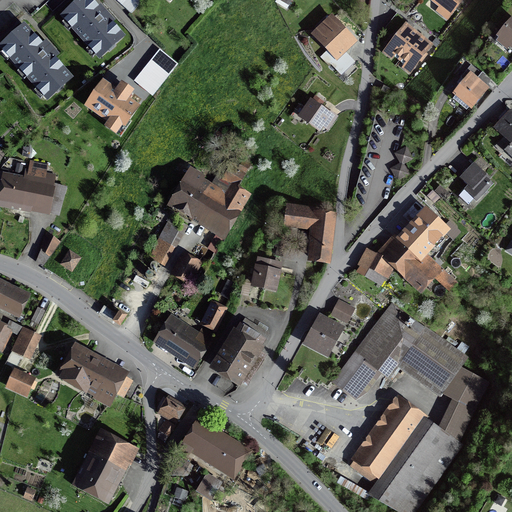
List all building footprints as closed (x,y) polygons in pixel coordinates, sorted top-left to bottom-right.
[(123,37),(89,0),(80,0),(77,3),(76,2),(70,7),(71,8),(63,16),(100,57),(108,49),(109,51),(115,45),(114,44),(123,37)] [(119,0),(132,11),(141,0),(119,0)] [(433,0),(450,13),(460,0),(433,0)] [(160,24),(165,19),(162,15),(156,20),(160,24)] [(341,75),(354,62),(344,51),(354,41),(332,18),(317,32),(326,41),(323,44),(336,58),(330,63),(341,75)] [(511,20),(499,35),(511,46),(511,20)] [(401,58),(418,36),(411,30),(414,26),(409,22),(400,33),(398,31),(392,39),(394,40),(388,47),(401,58)] [(51,57),(24,26),(15,33),(14,32),(9,37),(10,39),(1,46),(47,99),(56,91),(57,92),(63,87),(62,86),(71,78),(51,57)] [(430,45),(418,36),(401,58),(413,67),(419,60),(421,61),(427,54),(425,53),(430,45)] [(177,64),(161,52),(137,82),(153,95),(177,64)] [(471,107),(488,86),(493,91),(498,85),(485,74),(480,80),(478,78),(481,74),(472,67),(465,76),(468,79),(467,79),(455,94),(471,107)] [(121,128),(136,107),(126,100),(132,92),(121,84),(116,93),(103,84),(89,105),(121,128)] [(390,89),(384,85),(381,90),(387,94),(390,89)] [(301,116),(319,128),(322,125),(328,129),(336,117),(330,112),(328,115),(311,103),(301,116)] [(511,112),(496,128),(511,143),(506,149),(505,148),(504,149),(511,155),(511,112)] [(406,147),(395,154),(401,164),(391,170),(398,181),(409,174),(403,165),(413,159),(406,147)] [(478,158),(460,178),(468,185),(464,189),(475,199),(483,190),(485,193),(493,184),(486,177),(488,176),(481,170),(485,165),(478,158)] [(0,200),(58,212),(66,188),(53,185),(55,175),(45,174),(47,165),(30,162),(26,183),(7,179),(6,187),(0,185),(0,200)] [(175,203),(226,232),(249,193),(238,187),(246,173),(233,166),(230,172),(223,168),(219,176),(225,180),(222,185),(228,189),(226,192),(229,194),(227,198),(217,194),(200,184),(203,179),(193,173),(175,203)] [(329,261),(334,216),(318,214),(319,209),(289,206),(287,224),(316,228),(312,259),(329,261)] [(401,243),(418,259),(419,258),(446,229),(427,211),(399,241),(401,243)] [(161,263),(179,232),(182,234),(186,226),(173,218),(150,257),(161,263)] [(37,262),(42,266),(60,242),(48,233),(37,262)] [(208,248),(216,251),(221,238),(213,235),(208,248)] [(276,254),(282,256),(286,243),(278,240),(276,247),(278,248),(276,254)] [(426,254),(421,260),(419,258),(418,259),(401,243),(387,258),(421,289),(434,276),(439,280),(441,277),(452,288),(457,283),(426,254)] [(362,267),(359,273),(380,285),(385,277),(387,278),(394,265),(368,250),(359,265),(362,267)] [(62,264),(71,270),(79,259),(70,252),(62,264)] [(198,263),(183,255),(173,273),(188,281),(198,263)] [(257,285),(275,289),(280,264),(259,259),(255,276),(258,276),(257,285)] [(151,274),(153,275),(154,275),(156,275),(157,274),(158,273),(159,271),(159,270),(158,268),(157,267),(156,266),(155,266),(153,266),(152,267),(151,267),(150,269),(150,270),(150,271),(150,273),(151,274)] [(241,293),(249,295),(251,285),(248,285),(249,280),(244,279),(241,293)] [(27,296),(0,282),(0,305),(18,314),(27,296)] [(340,302),(333,315),(346,322),(353,309),(340,302)] [(392,304),(337,377),(334,382),(352,396),(365,378),(369,369),(374,373),(378,367),(391,376),(400,363),(442,393),(460,368),(467,358),(392,304)] [(225,309),(214,305),(206,324),(217,328),(225,309)] [(32,320),(38,324),(44,311),(38,307),(32,320)] [(99,314),(114,324),(115,322),(120,325),(126,315),(120,311),(117,315),(104,307),(99,314)] [(321,319),(307,343),(327,353),(340,329),(321,319)] [(19,335),(22,328),(10,322),(6,328),(10,330),(19,335)] [(160,340),(197,364),(212,341),(212,337),(204,332),(199,339),(172,322),(160,340)] [(10,330),(6,328),(0,324),(0,349),(10,330)] [(22,328),(19,335),(20,335),(12,350),(24,356),(35,333),(23,328),(22,328)] [(238,381),(264,340),(249,331),(243,340),(235,335),(215,367),(238,381)] [(123,397),(132,381),(89,358),(93,351),(76,343),(71,351),(76,354),(63,378),(92,394),(90,396),(110,407),(117,394),(123,397)] [(338,359),(344,349),(335,344),(330,354),(338,359)] [(329,389),(334,382),(337,377),(319,364),(316,368),(307,361),(296,376),(306,383),(309,379),(318,386),(320,382),(329,389)] [(488,383),(460,368),(442,393),(475,411),(488,383)] [(28,395),(35,381),(14,371),(8,385),(28,395)] [(58,402),(63,405),(68,397),(63,393),(58,402)] [(162,412),(178,421),(186,408),(170,399),(162,412)] [(371,481),(377,483),(423,418),(398,400),(351,467),(371,481)] [(401,511),(413,511),(461,445),(423,418),(377,483),(370,494),(401,511)] [(165,433),(168,435),(175,426),(170,423),(165,433)] [(327,432),(319,442),(323,445),(331,435),(327,432)] [(131,446),(107,433),(100,447),(94,444),(83,465),(87,467),(78,483),(107,498),(115,482),(113,481),(131,446)] [(219,485),(206,477),(197,491),(211,499),(219,485)] [(27,489),(24,496),(33,499),(35,492),(27,489)]
